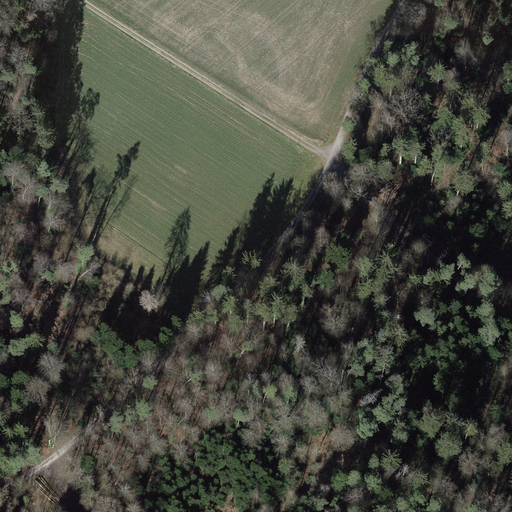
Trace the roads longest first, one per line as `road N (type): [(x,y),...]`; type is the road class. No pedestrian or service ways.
road 1 (track): [(0,493),(49,464),(154,369),(295,225),(333,162),(378,43),(408,0)]
road 2 (track): [(81,0),(333,162),(511,330)]
